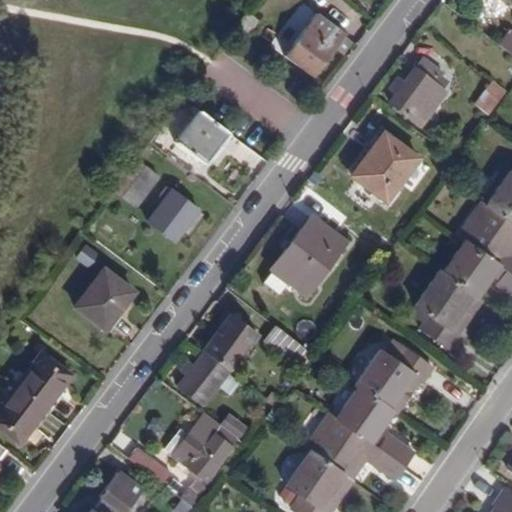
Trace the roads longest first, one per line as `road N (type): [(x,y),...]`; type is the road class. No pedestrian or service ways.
road 1 (residential): [(430,0),(41,511)]
road 2 (residential): [(511,393),(426,511)]
